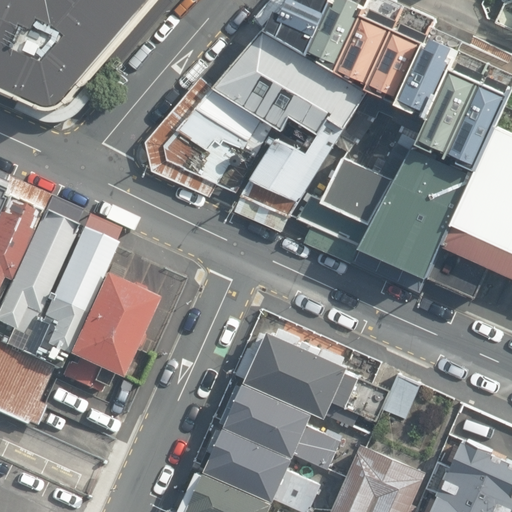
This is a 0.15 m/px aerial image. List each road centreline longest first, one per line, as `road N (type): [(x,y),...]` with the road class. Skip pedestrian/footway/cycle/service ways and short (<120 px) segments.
road 1 (tertiary): [(246,248),(511,368)]
road 2 (residential): [(246,248),(133,511)]
road 3 (residential): [(77,166),(231,0)]
road 4 (tertiary): [(77,166),(246,248)]
